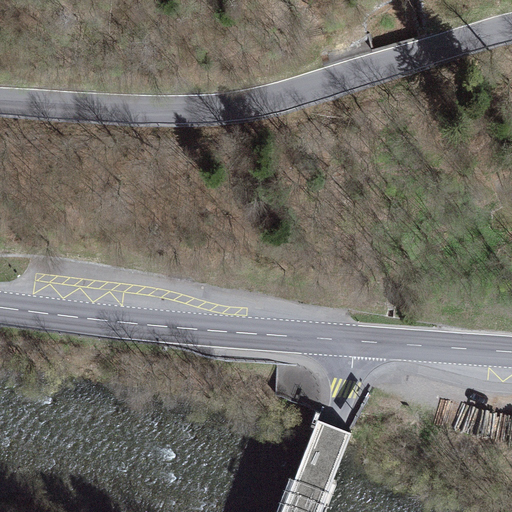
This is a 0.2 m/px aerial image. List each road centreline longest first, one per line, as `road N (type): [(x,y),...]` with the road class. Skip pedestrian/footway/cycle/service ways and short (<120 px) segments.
road 1 (tertiary): [(511,34),(277,104),(194,114),(0,105)]
road 2 (secondary): [(511,352),(0,307)]
